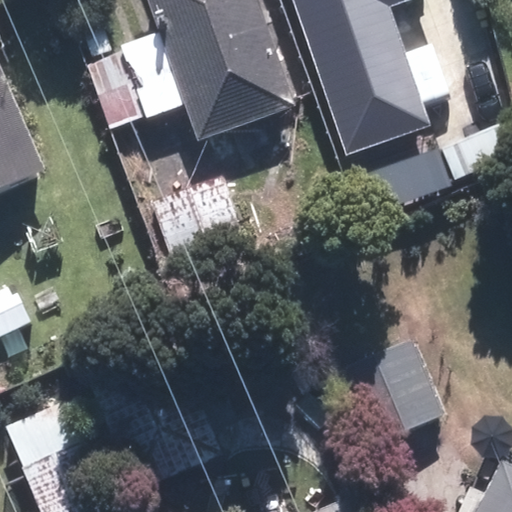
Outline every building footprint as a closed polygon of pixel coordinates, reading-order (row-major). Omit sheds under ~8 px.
[(285,115),(242,0),(132,0),(146,38),(127,45),(110,51),(136,123),(138,126),(174,113),(188,151),(285,115)] [(278,0),(294,46),(303,42),(330,118),(402,93),(376,17),(424,0),(423,0),(278,0)] [(75,64),(102,136),(136,123),(110,51),(75,64)] [(0,191),(34,176),(0,102),(0,191)] [(218,181),(143,207),(170,283),(245,257),(218,181)] [(0,339),(27,327),(9,289),(0,292),(0,339)] [(73,376),(127,496),(212,458),(193,415),(158,338),(73,376)] [(407,341),(327,377),(360,452),(440,417),(407,341)] [(11,473),(27,511),(106,511),(61,406),(0,431),(0,440),(13,472),(11,473)] [(464,511),(511,511),(511,483),(485,470),(464,511)]
